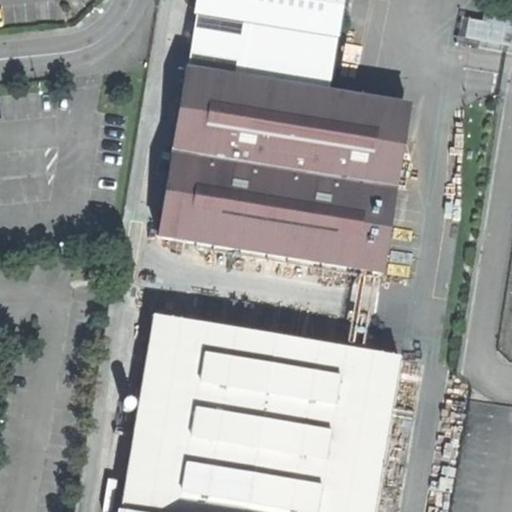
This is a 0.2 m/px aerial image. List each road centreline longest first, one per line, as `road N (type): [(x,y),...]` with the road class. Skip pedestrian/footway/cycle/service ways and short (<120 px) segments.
road 1 (residential): [(511,180),(482,351),(502,385),(511,387)]
road 2 (residential): [(132,0),(92,45),(0,60)]
